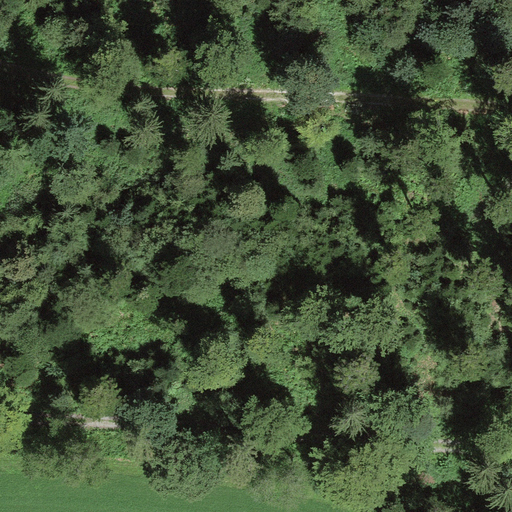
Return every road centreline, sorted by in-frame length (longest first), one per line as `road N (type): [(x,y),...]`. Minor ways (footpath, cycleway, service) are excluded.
road 1 (track): [(0,64),(148,91),(511,105)]
road 2 (track): [(0,422),(511,450)]
